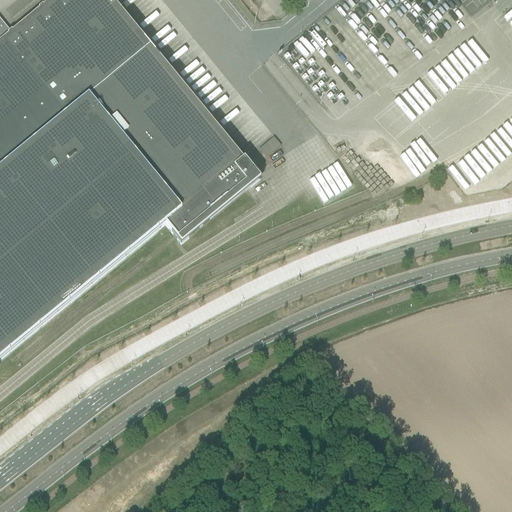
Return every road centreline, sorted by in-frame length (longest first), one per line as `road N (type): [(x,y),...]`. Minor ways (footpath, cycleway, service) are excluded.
road 1 (secondary): [(511,226),(420,246),(257,309),(150,368),(0,481)]
road 2 (secondary): [(5,511),(124,421),(242,348),(395,284),(511,256)]
road 3 (unknown): [(334,135),(415,170),(511,127)]
road 4 (unknown): [(307,34),(368,102),(334,135)]
road 5 (unknown): [(450,25),(409,61),(368,13),(374,0)]
